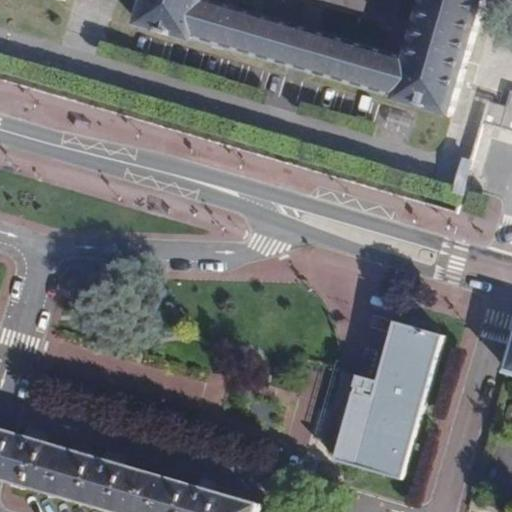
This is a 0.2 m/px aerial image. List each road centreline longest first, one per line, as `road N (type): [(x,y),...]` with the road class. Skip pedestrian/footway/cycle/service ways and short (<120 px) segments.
road 1 (residential): [(294,511),(299,498),(3,411)]
road 2 (primary): [(267,203),(0,128)]
road 3 (residential): [(50,247),(244,257),(262,244),(267,203)]
road 4 (primary): [(267,203),(311,234),(505,293)]
road 5 (primary): [(511,261),(325,209),(267,203)]
road 6 (residential): [(505,293),(442,511)]
road 7 (residential): [(3,411),(50,247)]
